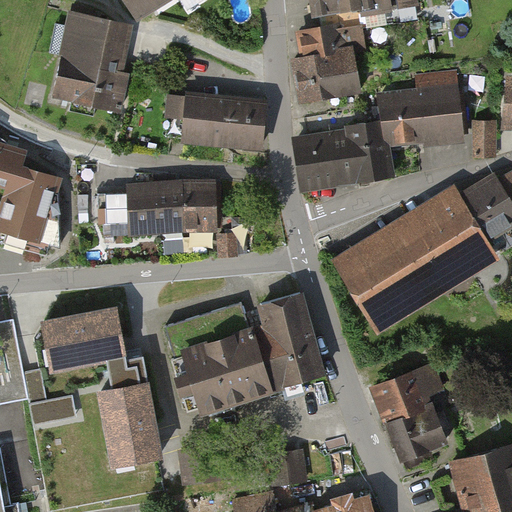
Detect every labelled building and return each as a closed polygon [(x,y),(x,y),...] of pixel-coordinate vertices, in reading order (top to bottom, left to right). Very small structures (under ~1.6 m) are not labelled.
[(132,0),(143,19),(178,0),(132,0)] [(314,0),(319,20),(367,10),(369,19),(427,7),(425,0),(314,0)] [(138,27),(71,15),(56,100),(123,112),(138,27)] [(344,25),(302,32),(307,60),(297,62),(306,107),(368,95),(362,59),(375,57),(370,28),(346,33),(344,25)] [(380,96),(384,121),(389,150),(429,143),(430,149),(473,142),(461,70),(418,77),(420,89),(380,96)] [(273,100),(192,93),(187,145),(269,152),(273,100)] [(303,139),(311,192),(394,178),(389,150),(384,121),(350,127),(350,131),(303,139)] [(500,121),(475,121),(474,156),(499,156),(500,121)] [(8,143),(0,137),(0,183),(12,187),(0,224),(0,229),(61,247),(58,180),(21,166),(24,154),(7,149),(8,143)] [(511,167),(470,192),(494,236),(511,225),(511,167)] [(226,229),(222,176),(176,179),(179,232),(226,229)] [(179,232),(176,179),(129,182),(133,236),(179,232)] [(455,187),(339,257),(381,327),(497,257),(455,187)] [(244,305),(168,329),(189,398),(201,394),(209,417),(334,378),(307,292),(261,307),(267,327),(252,332),(244,305)] [(117,310),(57,322),(65,366),(109,357),(115,388),(101,390),(114,453),(136,449),(138,461),(160,457),(146,383),(149,383),(144,357),(127,360),(117,310)] [(0,403),(29,398),(14,320),(0,322),(0,403)] [(438,362),(378,385),(412,472),(439,462),(436,453),(453,446),(434,398),(449,391),(438,362)] [(49,400),(31,404),(35,424),(53,419),(49,400)] [(511,511),(511,445),(456,462),(468,511),(511,511)] [(214,448),(185,452),(189,480),(219,476),(214,448)] [(300,451),(272,455),(276,484),(304,480),(300,451)] [(0,511),(11,511),(2,461),(0,461),(0,511)] [(382,511),(377,491),(293,511),(382,511)] [(276,511),(272,493),(237,501),(239,511),(276,511)]
